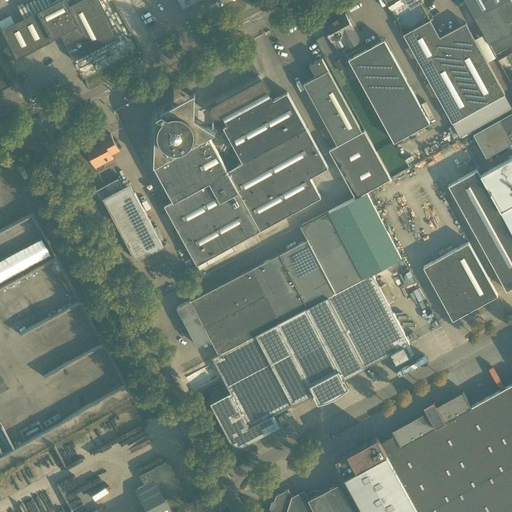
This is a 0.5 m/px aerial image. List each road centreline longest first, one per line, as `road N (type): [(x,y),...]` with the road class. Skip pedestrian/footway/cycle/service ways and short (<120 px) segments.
road 1 (unclassified): [(34,129),(225,483)]
road 2 (unclassified): [(225,483),(511,324)]
road 3 (unclassified): [(34,129),(275,0)]
